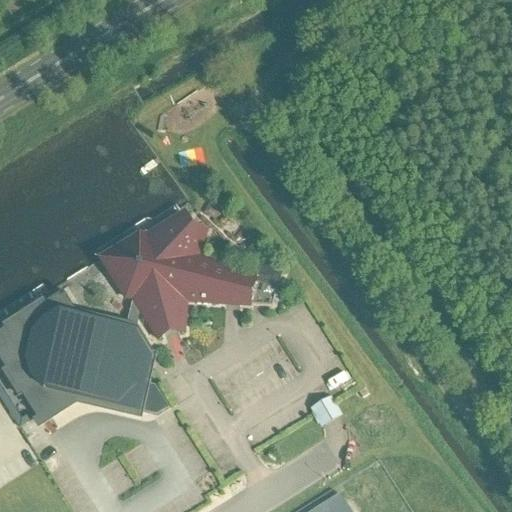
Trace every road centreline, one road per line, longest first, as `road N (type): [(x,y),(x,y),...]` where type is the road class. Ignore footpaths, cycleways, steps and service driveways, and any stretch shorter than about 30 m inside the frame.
road 1 (unclassified): [(511,474),(252,123),(276,68)]
road 2 (primary): [(0,101),(167,0)]
